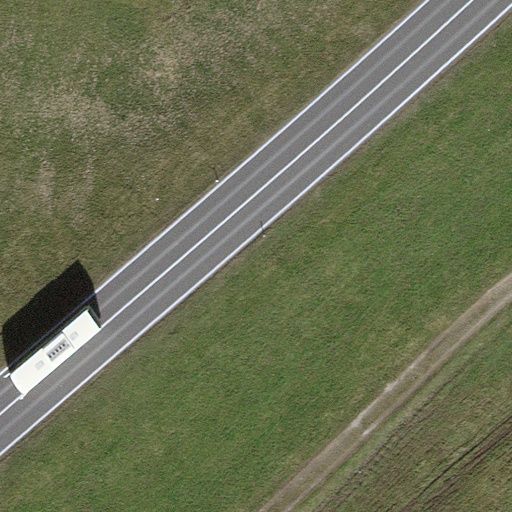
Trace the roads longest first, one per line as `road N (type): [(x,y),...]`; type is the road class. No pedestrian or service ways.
road 1 (secondary): [(476,0),(0,421)]
road 2 (track): [(511,306),(271,511)]
